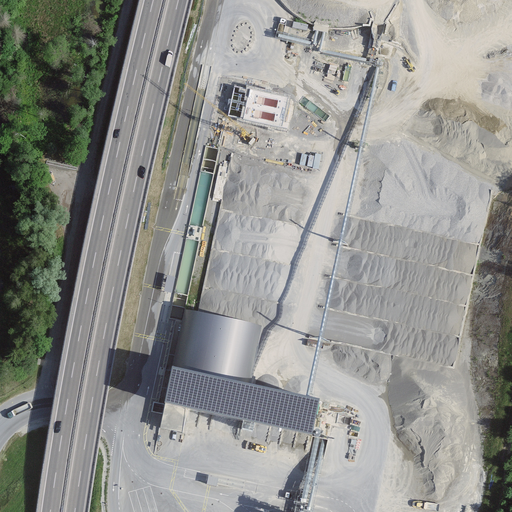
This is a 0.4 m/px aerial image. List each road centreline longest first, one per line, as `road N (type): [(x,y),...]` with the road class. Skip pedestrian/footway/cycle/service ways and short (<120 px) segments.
road 1 (motorway): [(74,511),(117,262),(177,0)]
road 2 (motorway): [(152,0),(93,258),(50,511)]
road 3 (track): [(130,0),(38,408)]
road 4 (unclassified): [(0,430),(45,406),(130,417)]
